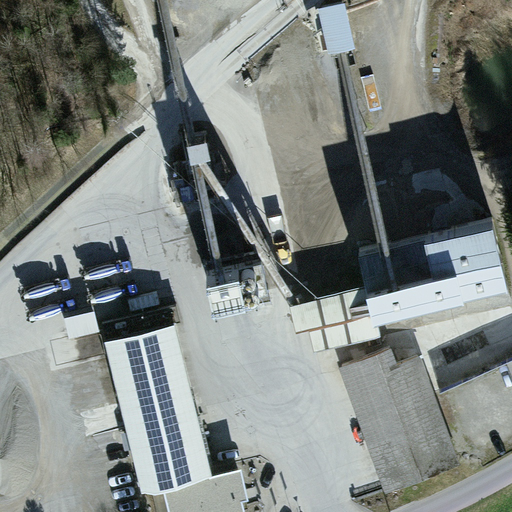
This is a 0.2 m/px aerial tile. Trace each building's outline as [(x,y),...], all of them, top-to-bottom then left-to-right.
[(345,4),(316,10),(328,62),(356,56),(345,4)] [(325,351),(510,316),(490,217),(424,230),(420,213),(385,220),(392,260),(418,255),(426,294),(382,303),(379,287),(287,305),(294,339),(322,334),(325,351)] [(203,295),(202,310),(238,312),(240,280),(255,281),(256,270),(215,268),(213,296),(203,295)] [(96,316),(65,320),(67,340),(98,337),(96,316)] [(174,318),(104,336),(142,487),(166,481),(173,511),(246,511),(242,496),(249,494),(241,464),(213,471),(174,318)] [(392,343),(339,362),(385,489),(461,462),(421,352),(398,360),(392,343)]
